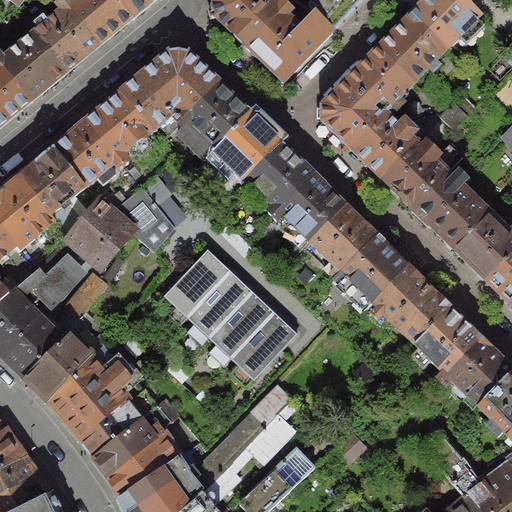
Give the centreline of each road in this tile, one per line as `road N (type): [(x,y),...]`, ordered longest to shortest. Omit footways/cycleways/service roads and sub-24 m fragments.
road 1 (residential): [(285,120),(511,342)]
road 2 (residential): [(181,20),(0,165)]
road 3 (residential): [(285,120),(393,0)]
road 4 (residential): [(0,392),(96,511)]
road 5 (residential): [(285,120),(181,20)]
